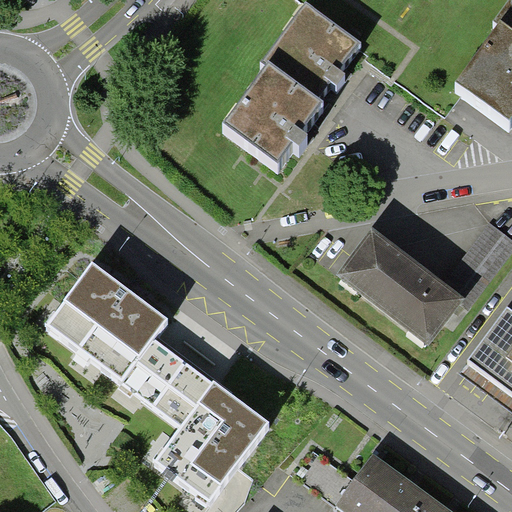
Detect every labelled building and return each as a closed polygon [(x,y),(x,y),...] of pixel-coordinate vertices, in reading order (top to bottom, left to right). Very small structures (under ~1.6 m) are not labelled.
[(511,0),(510,0),(496,21),(499,24),(458,82),(510,119),(511,115),(511,0)] [(360,55),(307,15),(263,72),(270,76),(227,132),(279,172),(296,150),(303,155),(311,145),(302,139),(323,112),(319,109),(332,93),(339,99),(348,86),(341,80),(360,55)] [(511,237),(490,221),(445,287),(463,300),(477,300),(511,253),(511,237)] [(428,347),(463,300),(445,287),(372,233),(338,279),(428,347)] [(169,325),(94,268),(51,325),(185,427),(159,461),(210,499),(265,426),(226,396),(155,343),(169,325)] [(511,395),(511,312),(509,310),(469,364),(511,395)] [(354,511),(414,511),(429,492),(373,451),(338,500),(354,511)] [(457,511),(429,492),(414,511),(457,511)]
